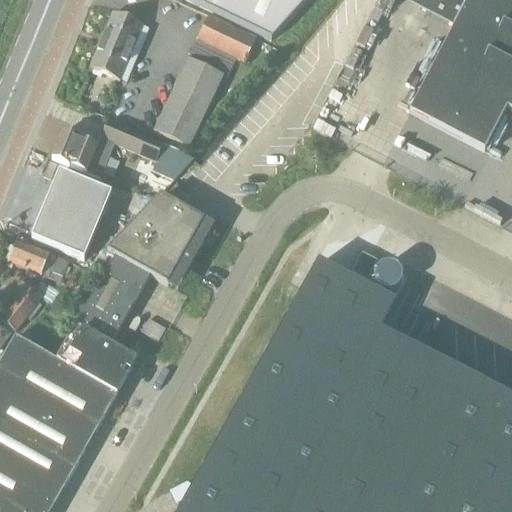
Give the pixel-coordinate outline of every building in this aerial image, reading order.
[(183,0),(270,42),(308,0),(183,0)] [(511,0),(468,0),(409,114),(484,153),(506,110),(511,113),(511,0)] [(112,15),(101,42),(131,55),(142,27),(112,15)] [(208,17),(196,43),(243,65),(255,40),(208,17)] [(131,55),(101,42),(89,70),(119,83),(131,55)] [(189,150),(223,78),(188,61),(153,133),(189,150)] [(163,146),(108,122),(100,141),(155,164),(163,146)] [(99,180),(111,153),(63,133),(51,160),(99,180)] [(111,196),(58,174),(31,241),(83,263),(111,196)] [(160,198),(107,254),(115,258),(149,278),(166,288),(177,269),(186,274),(200,248),(192,243),(203,223),(160,198)] [(17,244),(8,265),(48,281),(51,275),(62,279),(68,265),(17,244)] [(115,258),(75,328),(110,348),(149,278),(115,258)] [(287,511),(325,438),(383,468),(438,363),(381,333),(396,305),(318,265),(179,511),(287,511)] [(1,323),(0,323),(0,349),(13,332),(15,334),(26,320),(37,304),(41,299),(49,305),(57,293),(40,281),(32,292),(27,288),(1,323)] [(37,304),(26,320),(29,322),(41,307),(37,304)] [(136,363),(110,348),(75,328),(65,345),(126,380),(136,363)] [(15,339),(0,365),(0,428),(75,471),(117,397),(55,363),(15,339)] [(138,359),(145,348),(132,340),(125,352),(138,359)] [(65,345),(55,363),(117,397),(126,380),(65,345)] [(511,511),(511,410),(511,411),(510,400),(492,402),(491,390),(473,392),(472,380),(453,382),(452,370),(438,363),(383,468),(325,438),(287,511),(511,511)] [(0,511),(51,511),(75,471),(0,428),(0,511)]
